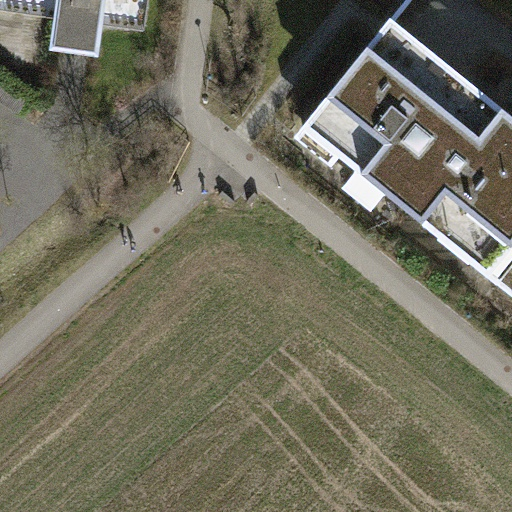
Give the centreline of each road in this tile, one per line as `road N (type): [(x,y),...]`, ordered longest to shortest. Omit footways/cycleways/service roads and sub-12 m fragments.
road 1 (track): [(0,358),(227,156)]
road 2 (track): [(227,156),(194,103),(204,0)]
